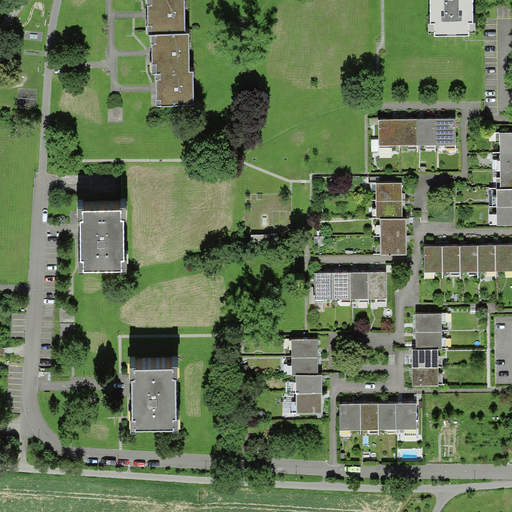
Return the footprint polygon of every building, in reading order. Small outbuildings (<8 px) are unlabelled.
[(147,0),(148,28),(152,28),(152,67),(158,67),(159,99),(192,98),(192,67),(189,67),(189,28),(185,27),(184,0),(147,0)] [(473,0),(430,0),(430,27),(473,26),(473,0)] [(454,117),(375,118),(375,145),(454,144),(454,117)] [(511,129),(496,130),(497,184),(492,185),(492,224),(511,223),(511,129)] [(399,180),(373,181),(374,215),(376,215),(378,253),(405,252),(404,215),(400,215),(399,180)] [(124,201),(80,201),(80,263),(123,264),(124,201)] [(511,241),(421,243),(421,270),(511,268),(511,241)] [(383,271),(310,272),(310,297),(383,296),(383,271)] [(443,311),(413,312),(415,346),(409,346),(410,383),(439,382),(437,348),(445,348),(443,311)] [(315,336),(287,337),(288,373),(291,372),(292,411),(321,411),(320,370),(316,370),(315,336)] [(177,357),(128,357),(127,422),(176,422),(177,357)] [(414,401),(336,402),(336,426),(414,426),(414,401)]
